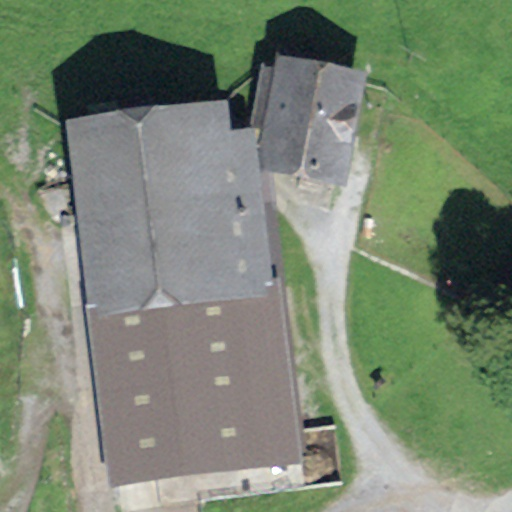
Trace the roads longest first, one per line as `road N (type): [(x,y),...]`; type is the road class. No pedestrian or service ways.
road 1 (track): [(450,511),(404,491),(354,406),(336,338),(322,222)]
road 2 (track): [(0,179),(35,227),(59,346)]
road 3 (track): [(59,346),(18,511)]
road 4 (track): [(90,511),(59,346)]
